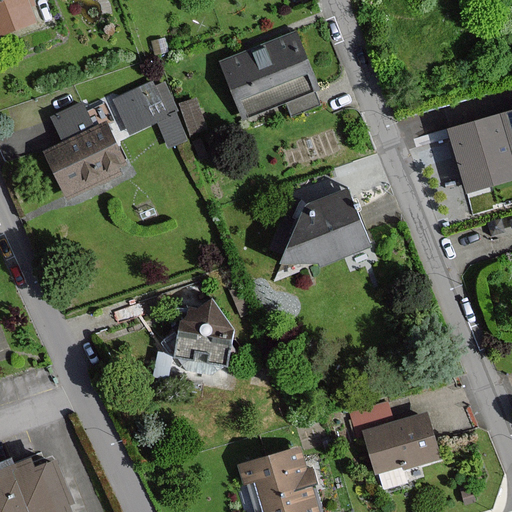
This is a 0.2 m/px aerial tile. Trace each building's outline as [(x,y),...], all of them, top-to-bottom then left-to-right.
[(32,0),(0,0),(0,35),(40,20),(32,0)] [(295,34),(224,62),(246,117),(317,88),(295,34)] [(152,84),(109,104),(125,138),(158,123),(169,148),(189,139),(164,86),(155,90),(152,84)] [(206,127),(196,99),(182,103),(192,132),(206,127)] [(67,142),(46,152),(68,199),(121,175),(117,166),(124,163),(107,125),(95,131),(83,104),(55,117),(67,142)] [(511,152),(511,112),(501,115),(511,152)] [(467,191),(511,178),(511,152),(501,115),(489,119),(462,127),(450,130),(467,191)] [(353,191),(319,203),(318,200),(316,198),(314,197),(311,197),(309,198),(307,200),(306,202),(284,265),(323,263),(372,245),(353,191)] [(239,332),(216,300),(187,320),(181,336),(170,344),(192,375),(214,379),(243,357),(238,350),(239,332)] [(438,459),(427,415),(393,424),(387,404),(353,413),(360,438),(369,436),(379,474),(438,459)] [(303,448),(243,466),(249,486),(258,484),(266,511),(322,511),(315,487),(323,485),(318,467),(310,470),(303,448)] [(0,511),(78,511),(76,504),(78,503),(61,461),(41,469),(37,459),(18,467),(16,461),(0,467),(0,511)]
